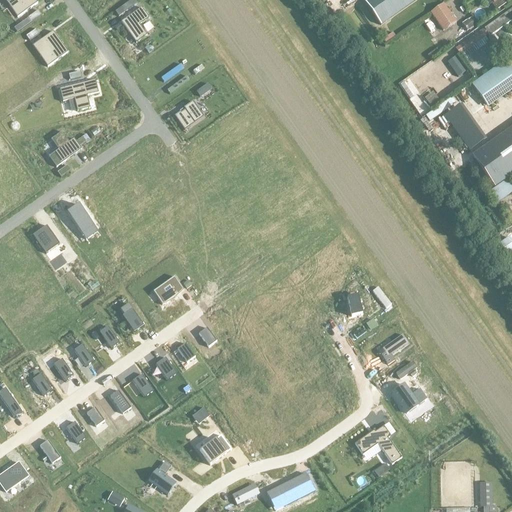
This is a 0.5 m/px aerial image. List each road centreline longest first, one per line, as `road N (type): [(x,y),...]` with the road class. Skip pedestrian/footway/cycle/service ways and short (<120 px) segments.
road 1 (residential): [(257,253),(277,257),(309,296),(358,371),(365,412),(300,457),(220,486),(186,511)]
road 2 (residential): [(257,253),(203,306),(0,450)]
road 3 (residential): [(0,232),(156,121)]
road 4 (residential): [(68,0),(156,121)]
road 5 (unknown): [(152,116),(167,45),(147,0)]
